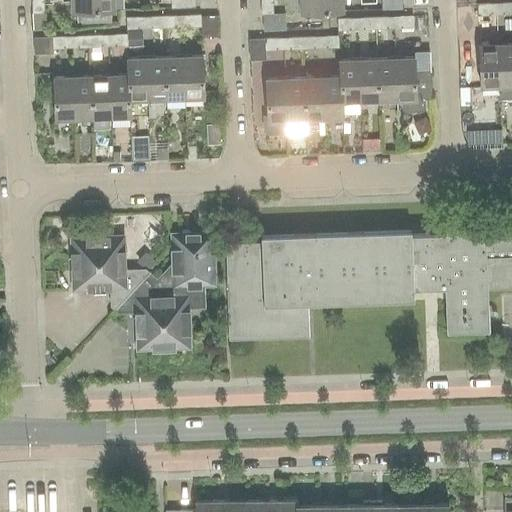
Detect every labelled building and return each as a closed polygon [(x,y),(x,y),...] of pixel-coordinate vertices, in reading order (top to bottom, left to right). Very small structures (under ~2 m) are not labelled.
[(45,12),(44,0),(32,0),(33,13),(45,12)] [(115,10),(114,0),(71,0),(72,11),(82,11),(82,22),(112,21),(111,10),(115,10)] [(344,11),(343,0),(299,0),(300,12),(344,11)] [(274,13),(273,1),(261,1),(262,14),(274,13)] [(511,13),(511,1),(503,2),(503,14),(511,13)] [(490,15),(490,3),(478,3),(478,15),(490,15)] [(202,26),(201,15),(201,14),(188,15),(189,27),(202,26)] [(176,27),(176,15),(164,16),(164,28),(176,27)] [(413,15),(401,16),(401,28),(414,27),(413,15)] [(164,28),(164,16),(151,16),(151,28),(162,28),(164,28)] [(389,28),(388,16),(376,17),(376,29),(389,28)] [(139,28),(139,17),(127,17),(127,29),(139,28)] [(376,29),(376,17),(363,17),(364,29),(376,29)] [(351,30),(350,18),(338,18),(338,30),(351,30)] [(163,45),(162,28),(151,28),(150,28),(151,45),(163,45)] [(127,34),(115,34),(115,46),(128,46),(128,39),(127,34)] [(91,47),(90,35),(77,35),(78,47),(91,47)] [(103,46),(102,35),(90,35),(91,47),(103,46)] [(338,35),(326,36),(326,48),(339,47),(338,35)] [(53,48),(53,36),(34,37),(35,54),(53,53),(53,48)] [(65,48),(65,36),(53,36),(53,48),(65,48)] [(315,48),(315,36),(302,37),(303,49),(315,48)] [(303,49),(302,37),(290,37),(290,49),(303,49)] [(278,49),(277,38),(265,38),(265,50),(278,49)] [(144,50),(144,39),(128,39),(128,46),(128,50),(144,50)] [(511,85),(511,42),(498,43),(500,86),(511,85)] [(500,86),(498,43),(479,44),(481,87),(500,86)] [(101,48),(91,48),(91,59),(101,58),(101,48)] [(203,54),(184,55),(185,98),(204,98),(203,54)] [(167,99),(165,55),(147,56),(148,100),(167,99)] [(185,98),(184,55),(165,55),(167,99),(185,98)] [(416,72),(415,55),(396,56),(397,100),(403,100),(404,109),(407,111),(423,110),(425,108),(425,99),(431,99),(430,71),(416,72)] [(148,100),(147,56),(128,57),(128,73),(129,73),(130,100),(148,100)] [(397,100),(396,56),(377,57),(379,101),(397,100)] [(379,101),(377,57),(359,58),(361,101),(379,101)] [(361,101),(359,58),(340,58),(340,75),(341,75),(342,102),(343,102),(361,101)] [(129,73),(128,73),(110,74),(112,117),(131,116),(130,100),(129,73)] [(93,118),(92,74),(73,75),(75,119),(93,118)] [(112,117),(110,74),(92,74),(93,118),(94,118),(94,129),(110,129),(109,117),(112,117)] [(75,119),(73,75),(54,76),(56,119),(75,119)] [(324,119),(322,75),(304,76),(306,120),(324,119)] [(341,75),(340,75),(322,75),(324,119),(343,118),(343,102),(342,102),(341,75)] [(306,120),(304,76),(286,77),(287,121),(288,121),(306,120)] [(287,121),(286,77),(266,78),(268,116),(265,116),(265,115),(264,115),(265,130),(269,133),(287,133),(287,134),(289,134),(288,121),(287,121)] [(210,144),(222,143),(221,124),(209,124),(210,144)] [(150,137),(132,137),(133,161),(151,161),(150,137)] [(380,140),(362,140),(363,150),(381,150),(380,140)] [(121,152),(113,153),(114,162),(122,162),(121,152)] [(488,288),(511,287),(511,231),(486,232),(486,228),(444,229),(444,234),(413,235),(413,230),(262,235),(262,242),(226,243),(229,339),(310,336),(308,303),(414,300),(414,290),(446,288),(447,331),(490,330),(488,288)] [(215,285),(214,233),(179,234),(180,256),(158,280),(164,286),(204,285),(215,285)] [(149,273),(146,270),(125,271),(124,236),(72,237),(74,289),(112,288),(113,305),(116,308),(149,273)] [(149,272),(157,263),(146,252),(137,261),(149,272)] [(205,307),(204,285),(164,286),(158,280),(149,273),(116,308),(117,309),(117,308),(120,312),(137,311),(138,349),(190,347),(189,307),(205,307)] [(297,511),(297,505),(298,505),(298,499),(272,500),(272,511),(297,511)] [(221,511),(222,500),(196,500),(196,510),(166,510),(165,511),(221,511)] [(246,511),(247,500),(222,500),(221,511),(246,511)] [(272,511),(272,500),(247,500),(246,511),(272,511)] [(423,511),(423,503),(398,504),(398,511),(423,511)] [(449,511),(449,503),(423,503),(423,511),(449,511)]
